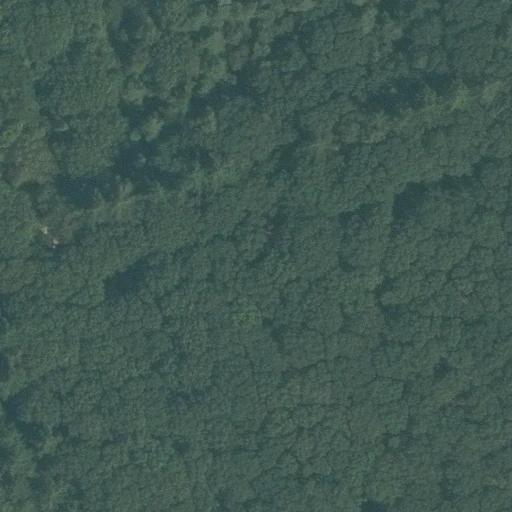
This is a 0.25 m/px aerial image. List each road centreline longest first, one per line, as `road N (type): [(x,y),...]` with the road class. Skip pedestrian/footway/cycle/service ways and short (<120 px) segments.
road 1 (track): [(511,103),(25,240)]
road 2 (track): [(139,509),(49,304)]
road 3 (track): [(49,304),(0,191)]
